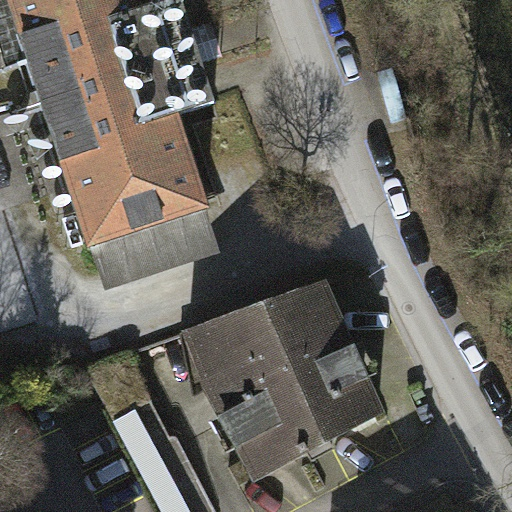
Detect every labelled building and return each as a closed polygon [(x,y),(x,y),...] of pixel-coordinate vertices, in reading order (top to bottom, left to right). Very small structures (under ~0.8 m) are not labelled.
[(215,103),(201,63),(191,32),(180,0),(160,0),(139,7),(136,0),(7,0),(90,246),(207,207),(176,116),(215,103)] [(212,25),(191,32),(201,63),(222,56),(212,25)] [(223,255),(207,207),(90,246),(105,294),(223,255)] [(320,286),(196,329),(218,379),(207,390),(259,480),(379,417),(320,286)] [(132,356),(87,371),(113,422),(150,400),(132,356)]
